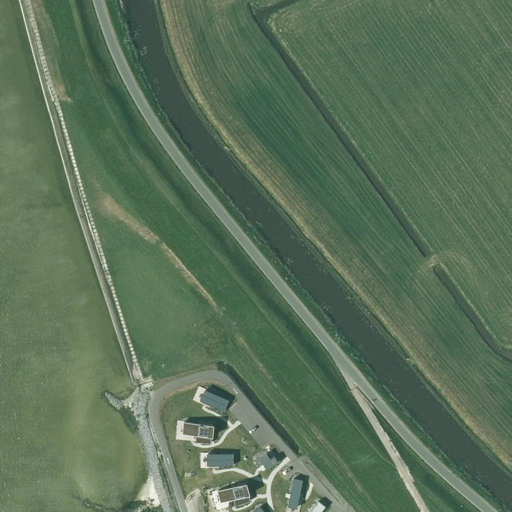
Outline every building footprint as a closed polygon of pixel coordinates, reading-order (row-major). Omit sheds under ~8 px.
[(205,388),(200,389),(205,403),(210,402),(205,388)] [(190,394),(179,398),(180,400),(175,401),(177,410),(189,406),(188,404),(192,403),(190,394)] [(164,413),(174,412),(173,400),(163,400),(164,413)] [(236,409),(241,422),(246,420),(240,407),(236,409)] [(214,421),(188,421),(187,433),(199,433),(203,433),(208,433),(214,433),(214,427),(214,421)] [(175,447),(182,445),(179,431),(172,433),(175,447)] [(205,453),(212,450),(210,444),(202,447),(205,453)] [(180,467),(188,466),(188,455),(179,455),(180,467)] [(252,477),(262,475),(260,465),(250,467),(252,477)] [(288,495),(293,493),(287,480),(283,482),(288,495)] [(250,494),(247,482),(222,488),(224,500),(250,494)] [(199,486),(189,489),(193,499),(203,496),(199,486)] [(268,490),(257,493),(261,506),(272,502),(268,490)] [(250,509),(247,497),(237,500),(241,511),(250,509)]
